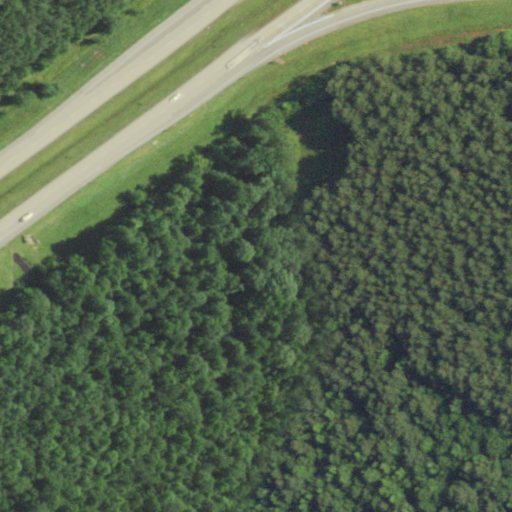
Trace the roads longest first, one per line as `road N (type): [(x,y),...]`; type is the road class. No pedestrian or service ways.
road 1 (motorway): [(0,233),(235,55)]
road 2 (motorway): [(220,0),(0,169)]
road 3 (motorway): [(235,55),(389,0)]
